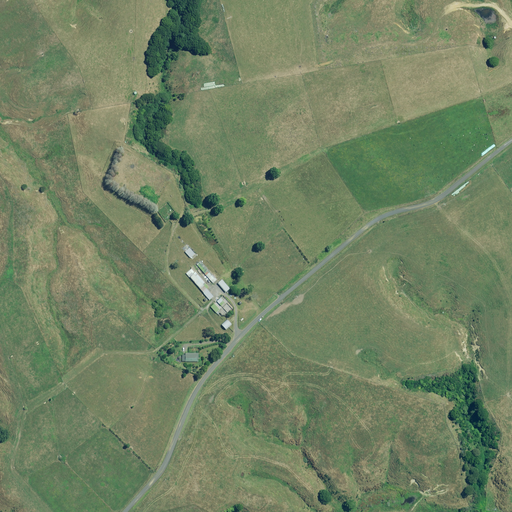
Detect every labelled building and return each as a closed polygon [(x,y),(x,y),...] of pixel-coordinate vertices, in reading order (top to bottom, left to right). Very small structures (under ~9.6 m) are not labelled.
[(173,215),(171,213),(163,220),(165,222),(173,215)] [(194,254),(189,248),(185,252),(190,258),(194,254)] [(199,273),(202,271),(212,283),(216,280),(200,261),(196,264),(200,269),(197,271),(199,273)] [(193,274),(190,270),(186,273),(189,278),(190,277),(209,300),(213,297),(203,285),(205,283),(195,272),(193,274)] [(230,289),(222,279),(217,283),(225,292),(230,289)] [(231,324),(227,320),(221,325),(225,329),(231,324)] [(198,362),(198,353),(185,353),(185,355),(182,355),(182,361),(198,362)]
